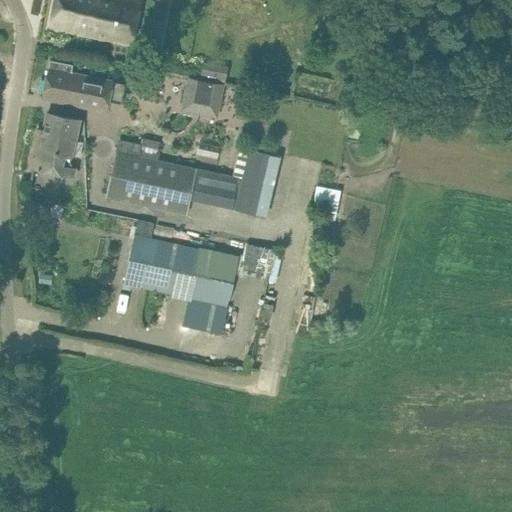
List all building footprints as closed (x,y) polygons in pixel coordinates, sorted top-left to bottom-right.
[(54,0),(49,26),(78,31),(78,34),(132,45),(140,2),(127,0),(54,0)] [(42,98),(105,110),(107,101),(120,103),(124,84),(71,73),(73,65),(50,60),(42,98)] [(180,111),(198,115),(205,122),(216,117),(217,117),(223,83),(201,79),(200,85),(186,82),(180,111)] [(29,167),(76,176),(78,168),(68,166),(78,119),(47,113),(40,146),(34,145),(29,167)] [(247,148),(241,178),(157,159),(158,151),(142,148),(143,144),(118,139),(105,197),(186,216),(190,199),(263,216),(277,155),(247,148)] [(223,322),(238,258),(151,238),(154,223),(137,219),(134,234),(135,235),(123,288),(130,289),(131,284),(175,294),(174,298),(188,301),(185,313),(205,318),(200,341),(211,344),(217,320),(223,322)] [(247,241),(239,268),(274,279),(282,251),(247,241)]
